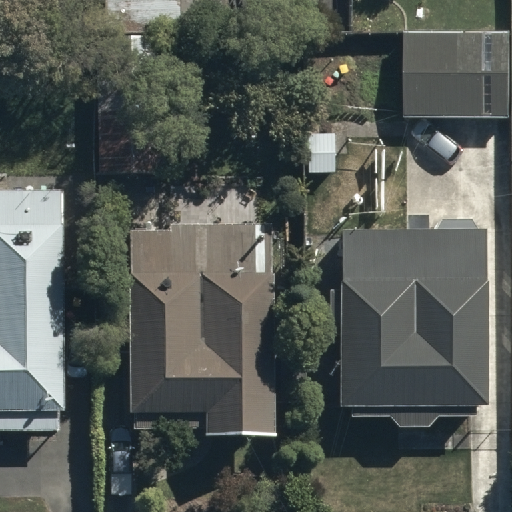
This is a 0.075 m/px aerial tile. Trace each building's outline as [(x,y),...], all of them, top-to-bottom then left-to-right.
[(180,0),(103,0),(104,19),(180,19),(180,0)] [(159,33),(98,34),(98,172),(160,172),(159,33)] [(510,35),(410,35),(410,112),(510,112),(510,35)] [(0,430),(57,431),(58,409),(64,409),(64,189),(0,189),(0,430)] [(480,228),(337,228),(338,401),(481,400),(480,228)] [(269,229),(130,230),(130,402),(270,402),(269,229)]
